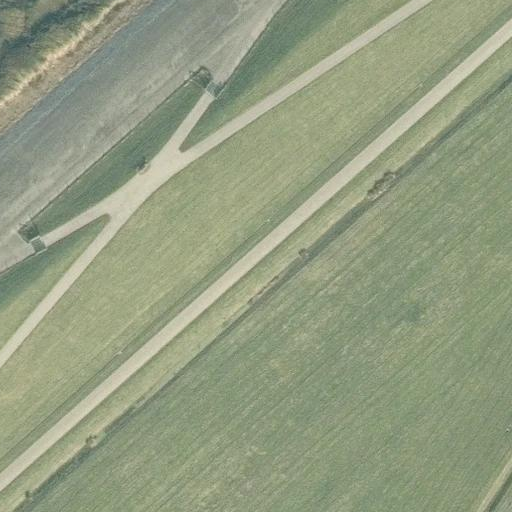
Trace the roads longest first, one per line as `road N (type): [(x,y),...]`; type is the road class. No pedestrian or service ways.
road 1 (unclassified): [(0,484),(511,26)]
road 2 (unclassified): [(0,362),(144,187),(424,0)]
